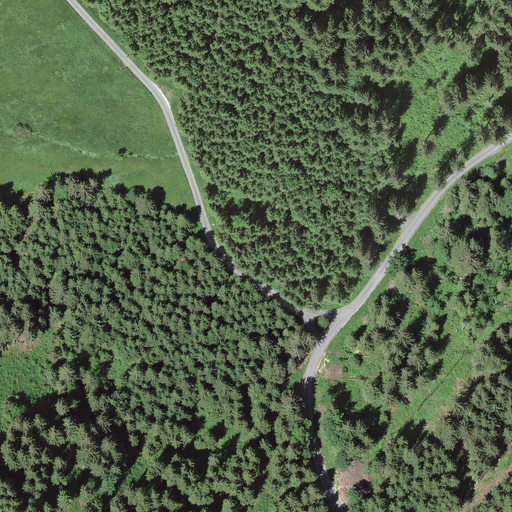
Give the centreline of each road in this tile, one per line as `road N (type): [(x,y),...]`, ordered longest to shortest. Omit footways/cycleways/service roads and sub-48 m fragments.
road 1 (unclassified): [(297,310),(215,249),(159,97),(71,0)]
road 2 (unclassified): [(349,310),(437,192),(511,136)]
road 3 (unclassified): [(343,511),(310,426),(307,384),(318,349)]
